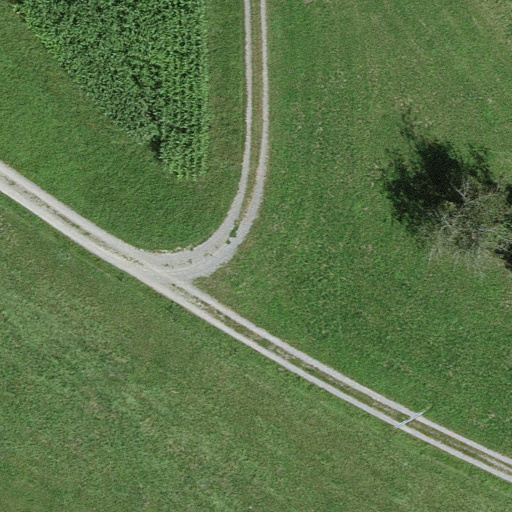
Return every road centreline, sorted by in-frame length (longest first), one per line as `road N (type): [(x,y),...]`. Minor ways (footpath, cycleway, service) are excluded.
road 1 (track): [(0,177),(427,439),(511,479)]
road 2 (track): [(153,273),(231,235),(251,162),(252,0)]
